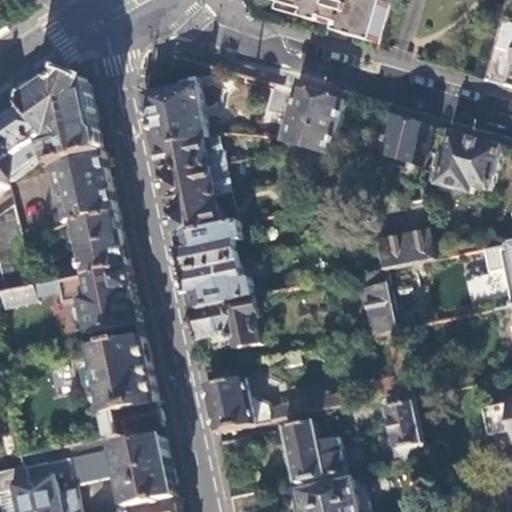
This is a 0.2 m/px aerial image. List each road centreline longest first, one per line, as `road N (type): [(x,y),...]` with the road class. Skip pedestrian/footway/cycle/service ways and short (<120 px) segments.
road 1 (secondary): [(202,511),(140,239),(100,13)]
road 2 (tertiary): [(100,13),(214,28),(511,114)]
road 3 (primary): [(100,13),(0,83)]
